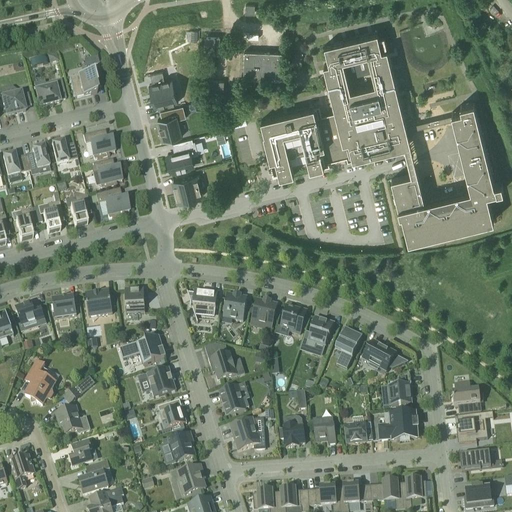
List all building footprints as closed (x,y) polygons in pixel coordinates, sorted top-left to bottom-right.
[(246,5),(245,9),(245,14),(254,14),(255,5),(246,5)] [(270,156),(271,160),(270,160),(270,161),(271,161),(276,160),(279,173),(280,178),(285,177),(285,175),(289,174),(289,176),(294,174),(294,173),(293,173),(289,154),(305,150),(310,169),(309,169),(310,171),(315,169),(315,168),(319,167),(319,168),(324,167),(324,166),(327,165),(328,166),(330,166),(329,162),(328,158),(346,154),(347,157),(348,161),(350,161),(349,160),(353,159),(353,160),(354,160),(358,159),(360,159),(359,157),(362,156),(362,158),(371,156),(371,154),(373,153),(373,155),(375,155),(379,154),(380,154),(383,153),(384,153),(385,152),(385,150),(387,150),(388,152),(397,149),(396,148),(399,147),(399,149),(401,148),(405,147),(411,174),(391,179),(392,180),(393,184),(393,185),(394,189),(395,193),(395,194),(396,198),(396,199),(397,203),(398,207),(400,215),(402,214),(409,241),(410,241),(414,240),(415,240),(419,239),(423,238),(424,237),(428,237),(429,236),(433,235),(437,234),(438,234),(442,233),(443,233),(447,232),(451,231),(452,231),(456,230),(456,229),(461,228),(465,227),(466,227),(470,226),(475,225),(479,224),(480,224),(484,223),(489,222),(489,221),(493,220),(494,220),(488,193),(504,189),(502,182),(495,183),(476,106),(461,110),(455,111),(452,112),(452,115),(406,126),(405,121),(403,121),(403,119),(405,119),(402,109),(401,110),(400,108),(402,107),(400,101),(399,97),(399,95),(397,95),(397,96),(397,93),(398,93),(396,84),(394,84),(394,82),(395,81),(395,80),(395,79),(394,76),(394,75),(393,71),(392,69),(391,70),(390,67),(392,67),(390,58),(388,58),(387,56),(388,56),(389,56),(389,54),(388,50),(387,49),(382,50),(381,48),(382,48),(379,37),(378,32),(377,32),(377,34),(373,34),(373,33),(372,33),(371,34),(371,35),(369,36),(369,34),(359,36),(360,38),(358,39),(357,38),(357,37),(356,37),(355,38),(351,38),(351,39),(347,39),(347,40),(345,40),(345,41),(346,42),(343,42),(343,41),(334,43),(334,44),(332,45),(331,43),(330,44),(329,44),(326,45),(325,45),(329,63),(324,65),(324,66),(325,69),(325,70),(325,71),(327,71),(328,73),(326,74),(328,83),(330,82),(331,85),(330,85),(329,85),(329,86),(329,87),(331,87),(332,90),(330,91),(332,91),(333,95),(331,95),(331,96),(332,97),(333,97),(334,99),(332,99),(335,108),(336,112),(336,113),(337,112),(338,116),(334,117),(334,116),(333,116),(334,117),(330,118),(330,117),(329,117),(329,118),(326,119),(325,118),(325,119),(323,120),(322,116),(319,106),(317,106),(318,107),(314,108),(314,107),(313,107),(313,108),(310,109),(309,108),(304,109),(305,110),(301,111),(301,110),(300,110),(296,111),(292,112),(288,113),(287,113),(284,114),(283,114),(279,115),(279,116),(275,116),(274,117),(275,118),(271,119),(271,117),(266,119),(266,120),(262,121),(262,120),(261,120),(265,134),(263,134),(264,135),(265,135),(266,138),(265,139),(266,144),(267,143),(268,147),(267,147),(267,148),(268,148),(269,151),(268,152),(269,157),(270,156)] [(206,53),(219,53),(219,38),(206,37),(206,53)] [(244,51),(244,61),(243,78),(281,79),(282,53),(244,51)] [(56,53),(47,55),(50,64),(59,62),(56,53)] [(46,56),(29,60),(31,69),(48,65),(46,56)] [(98,58),(97,57),(89,59),(91,67),(99,65),(98,58)] [(94,72),(69,79),(74,100),(97,94),(96,94),(95,87),(97,86),(94,72)] [(149,85),(155,108),(178,103),(173,80),(167,81),(166,74),(153,77),(155,84),(149,85)] [(66,100),(61,81),(45,85),(44,82),(34,85),(40,109),(60,104),(59,102),(66,100)] [(223,101),(224,81),(208,81),(207,100),(223,101)] [(21,94),(18,94),(18,92),(12,87),(0,90),(2,98),(2,99),(2,100),(1,100),(3,108),(4,108),(7,117),(15,115),(15,114),(22,112),(23,113),(25,112),(25,109),(31,107),(28,94),(21,96),(21,94)] [(182,136),(178,119),(186,117),(183,106),(160,112),(162,118),(158,119),(163,141),(182,136)] [(108,141),(105,132),(83,137),(85,146),(90,145),(93,158),(94,158),(94,161),(110,157),(109,157),(109,154),(114,153),(114,155),(115,155),(111,140),(111,141),(108,141)] [(216,135),(218,145),(226,143),(223,133),(216,135)] [(194,166),(191,155),(197,154),(194,142),(193,142),(192,139),(173,143),(176,154),(167,156),(171,172),(194,166)] [(77,161),(73,145),(73,147),(65,149),(63,142),(59,143),(59,142),(53,143),(53,145),(52,145),(57,166),(77,161)] [(25,157),(29,173),(49,168),(44,147),(42,147),(42,146),(36,148),(36,149),(32,150),(34,157),(25,159),(25,157)] [(8,178),(29,173),(25,157),(24,157),(25,159),(16,161),(15,154),(10,155),(10,154),(4,156),(4,157),(3,157),(8,178)] [(122,184),(118,169),(118,170),(115,170),(112,161),(90,166),(93,175),(97,174),(100,188),(101,187),(102,190),(117,186),(116,186),(116,184),(121,182),(122,184)] [(201,191),(197,176),(173,181),(179,203),(194,199),(193,193),(201,191)] [(98,196),(98,197),(90,199),(92,205),(100,203),(100,205),(104,204),(108,218),(109,220),(124,216),(123,214),(129,212),(129,214),(130,214),(126,199),(125,199),(126,200),(122,201),(120,191),(98,196)] [(90,216),(91,215),(86,196),(75,199),(77,208),(70,209),(75,229),(87,226),(84,213),(89,212),(90,216)] [(59,203),(47,206),(49,214),(43,216),(48,236),(60,233),(57,220),(62,218),(63,223),(64,222),(59,203)] [(38,208),(32,210),(36,225),(42,224),(40,217),(38,208)] [(32,210),(20,213),(22,221),(16,223),(20,242),(33,239),(30,227),(35,225),(36,229),(37,229),(36,225),(32,210)] [(5,217),(0,218),(0,247),(6,246),(2,234),(8,232),(9,236),(5,217)] [(144,290),(137,290),(125,291),(126,316),(127,316),(127,315),(144,314),(144,315),(145,315),(144,290)] [(85,295),(89,319),(113,315),(109,291),(85,295)] [(195,316),(213,318),(214,310),(216,310),(217,294),(195,292),(194,296),(188,295),(188,293),(187,293),(190,303),(190,310),(191,310),(193,310),(194,316),(197,324),(198,324),(195,316)] [(223,319),(224,319),(244,323),(248,299),(241,298),(241,296),(234,295),(234,297),(227,296),(223,319)] [(74,296),(52,300),(53,307),(52,307),(52,313),(54,312),(55,319),(77,316),(74,296)] [(262,325),(261,328),(272,331),(278,306),(271,304),(271,303),(264,301),(264,303),(257,302),(255,309),(254,315),(252,323),(262,325)] [(24,307),(16,309),(21,327),(36,322),(37,324),(45,322),(40,306),(33,309),(31,304),(30,305),(29,304),(24,305),(24,307)] [(299,312),(287,308),(281,328),(290,331),(290,333),(300,336),(307,312),(300,310),(299,312)] [(0,338),(6,337),(5,335),(12,332),(13,337),(14,337),(6,312),(0,313),(0,338)] [(306,347),(315,350),(316,345),(325,348),(328,338),(330,339),(335,325),(316,319),(306,347)] [(337,366),(347,371),(363,338),(346,329),(335,351),(342,354),(337,366)] [(160,336),(165,348),(170,346),(165,334),(160,336)] [(120,350),(123,361),(140,356),(143,366),(166,359),(159,337),(120,350)] [(34,349),(32,342),(24,344),(25,351),(26,351),(33,349),(34,349)] [(363,361),(386,373),(389,369),(392,370),(392,371),(406,365),(404,361),(395,356),(396,355),(373,342),(363,361)] [(205,349),(208,358),(213,375),(215,374),(218,383),(237,377),(230,354),(225,356),(222,348),(227,349),(215,346),(205,349)] [(42,407),(46,401),(47,401),(50,401),(53,395),(52,393),(51,392),(56,384),(50,381),(48,373),(43,370),(45,367),(37,362),(26,382),(32,385),(25,397),(31,401),(32,405),(36,404),(36,403),(42,407)] [(177,392),(169,369),(147,377),(154,399),(177,392)] [(411,386),(410,373),(409,373),(409,374),(398,379),(399,382),(388,384),(388,388),(387,388),(390,408),(412,406),(413,406),(411,386)] [(89,378),(82,384),(88,391),(95,385),(89,378)] [(322,380),(319,387),(326,390),(329,383),(322,380)] [(305,388),(313,390),(315,384),(307,381),(305,388)] [(456,385),(459,409),(487,406),(487,404),(482,405),(480,392),(469,393),(468,384),(456,385)] [(246,412),(245,410),(249,409),(246,401),(243,402),(238,387),(219,393),(222,402),(221,403),(223,408),(224,408),(227,418),(246,412)] [(70,405),(80,397),(74,390),(64,398),(70,405)] [(297,393),(299,411),(307,410),(305,392),(297,393)] [(164,432),(170,430),(186,425),(187,425),(180,402),(158,409),(160,415),(159,416),(164,432)] [(60,429),(64,428),(66,436),(77,432),(78,435),(91,431),(87,418),(80,421),(76,408),(56,414),(59,423),(60,429)] [(266,420),(274,419),(274,411),(265,412),(266,420)] [(128,423),(136,420),(134,412),(125,415),(128,423)] [(457,418),(459,428),(456,429),(458,446),(477,443),(477,441),(488,440),(486,421),(494,420),(493,414),(455,418),(455,419),(457,418)] [(415,415),(391,417),(392,429),(388,429),(388,427),(379,428),(380,442),(389,442),(389,439),(393,439),(393,442),(417,440),(415,415)] [(286,449),(295,448),(294,446),(305,445),(303,427),(302,421),(299,418),(298,418),(298,428),(284,429),(283,430),(284,440),(285,447),(286,447),(286,449)] [(314,421),(313,421),(316,442),(328,440),(329,446),(336,446),(333,419),(332,419),(333,422),(314,424),(314,421)] [(265,451),(264,440),(259,441),(253,420),(230,427),(238,453),(254,447),(255,452),(265,451)] [(345,427),(347,445),(367,443),(365,425),(345,427)] [(190,434),(168,441),(175,464),(195,458),(190,441),(192,440),(190,434)] [(71,447),(74,457),(69,459),(72,469),(93,463),(90,453),(92,452),(89,441),(71,447)] [(489,453),(460,457),(462,473),(491,469),(489,453)] [(14,483),(17,492),(27,489),(24,480),(35,476),(29,458),(20,461),(19,457),(7,461),(14,483)] [(93,475),(78,480),(84,497),(108,489),(103,473),(110,471),(107,462),(90,468),(93,475)] [(0,489),(8,487),(2,466),(0,467),(0,489)] [(206,490),(203,481),(205,481),(200,467),(178,474),(180,482),(185,482),(186,487),(182,489),(185,497),(206,490)] [(149,480),(142,483),(144,491),(152,488),(149,480)] [(394,480),(386,481),(386,482),(383,483),(383,487),(371,488),(372,504),(395,502),(395,511),(401,511),(404,511),(402,485),(398,486),(398,482),(394,482),(394,480)] [(406,481),(406,485),(402,485),(404,511),(412,511),(411,501),(427,500),(426,484),(421,484),(421,480),(406,481)] [(343,485),(343,490),(339,490),(340,511),(348,511),(348,505),(372,504),(371,488),(358,489),(358,484),(354,485),(343,485)] [(335,486),(320,487),(320,491),(308,492),(309,508),(332,507),(332,511),(340,511),(339,490),(335,490),(335,486)] [(280,490),(281,494),(277,494),(277,511),(285,511),(286,510),(302,509),(301,511),(309,511),(309,508),(308,492),(296,493),(296,489),(292,489),(292,487),(284,488),(284,490),(280,490)] [(482,488),(473,489),(473,490),(466,491),(467,499),(465,499),(466,511),(494,507),(493,498),(491,498),(489,488),(482,489),(482,488)] [(89,500),(92,507),(87,508),(88,511),(111,511),(111,509),(124,505),(121,498),(124,497),(121,489),(89,500)] [(273,495),(272,490),(257,492),(257,496),(253,496),(254,511),(270,511),(269,511),(277,511),(277,494),(273,495)] [(191,511),(213,511),(212,506),(213,506),(211,499),(189,506),(191,511)]
